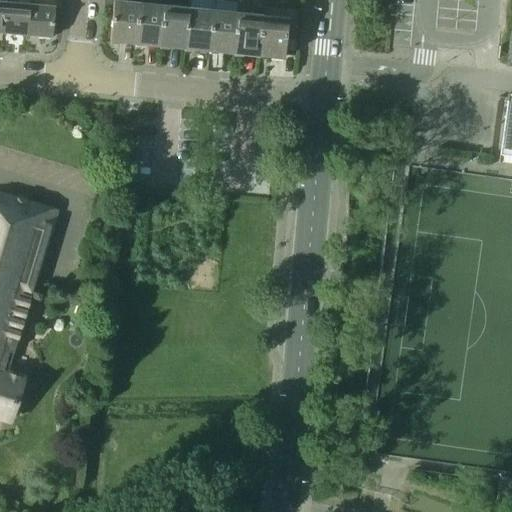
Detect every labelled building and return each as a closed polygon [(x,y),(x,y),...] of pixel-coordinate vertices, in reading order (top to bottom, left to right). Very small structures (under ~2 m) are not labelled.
[(184,47),(208,49),(213,1),(202,0),(188,0),(188,9),(184,47)] [(109,39),(134,42),(138,4),(113,1),(109,39)] [(238,4),(213,1),(208,49),(233,51),(237,14),(238,4)] [(3,34),(26,36),(29,5),(6,3),(3,34)] [(134,42),(159,44),(163,6),(138,4),(134,42)] [(29,5),(26,36),(51,38),(54,7),(29,5)] [(188,9),(163,6),(159,44),(184,47),(188,9)] [(233,51),(257,54),(261,16),(237,14),(233,51)] [(287,19),(261,16),(257,54),(283,56),(287,19)] [(511,93),(510,93),(501,156),(500,162),(511,163),(511,93)] [(0,283),(4,284),(8,270),(36,279),(57,210),(0,192),(0,283)] [(0,414),(10,417),(22,376),(7,371),(14,350),(30,297),(40,300),(41,294),(32,291),(36,279),(8,270),(4,284),(0,283),(0,414)] [(493,501),(511,503),(511,481),(497,479),(493,501)]
